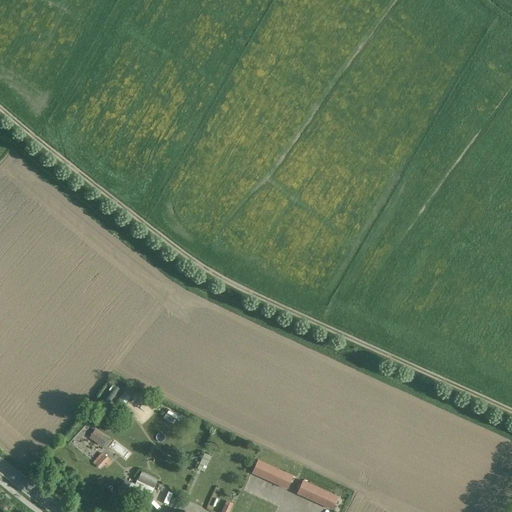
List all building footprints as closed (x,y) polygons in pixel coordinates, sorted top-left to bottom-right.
[(109,402),(119,389),(112,384),(103,398),(109,402)] [(94,428),(88,438),(102,446),(108,437),(94,428)] [(104,462),(107,466),(112,461),(101,451),(92,461),(99,468),(104,462)] [(204,452),(197,468),(203,471),(210,456),(204,452)] [(293,476),(257,460),(251,473),(287,489),(293,476)] [(141,511),(155,482),(137,475),(132,486),(129,485),(127,488),(130,490),(126,500),(133,503),(132,505),(122,500),(116,511),(141,511)] [(338,497),(302,481),(297,493),(332,510),(338,497)]
